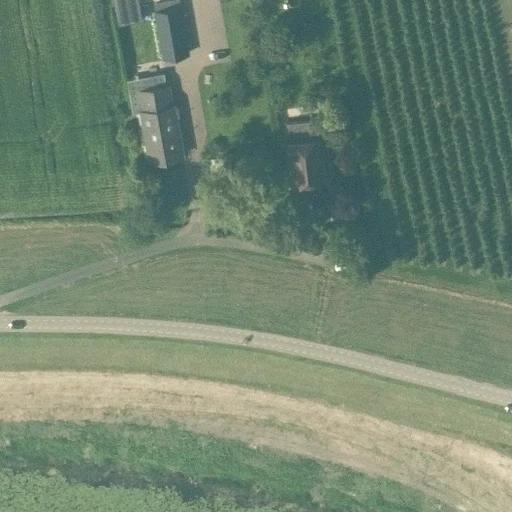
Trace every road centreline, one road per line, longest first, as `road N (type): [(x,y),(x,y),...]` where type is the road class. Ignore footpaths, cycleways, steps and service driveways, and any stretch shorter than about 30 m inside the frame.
road 1 (unclassified): [(0,326),(269,342),(511,401)]
road 2 (residential): [(0,305),(193,238),(329,261)]
